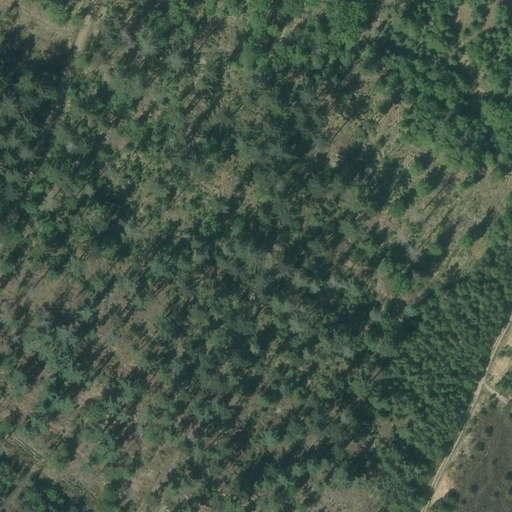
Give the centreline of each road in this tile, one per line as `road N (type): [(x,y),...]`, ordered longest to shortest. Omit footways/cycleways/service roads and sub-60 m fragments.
road 1 (track): [(342,81),(195,426),(139,511)]
road 2 (track): [(87,0),(0,235)]
road 3 (track): [(359,42),(454,67),(511,109)]
road 4 (track): [(417,511),(477,381)]
